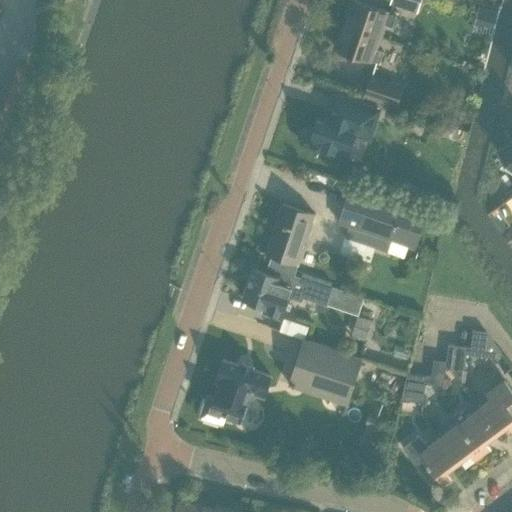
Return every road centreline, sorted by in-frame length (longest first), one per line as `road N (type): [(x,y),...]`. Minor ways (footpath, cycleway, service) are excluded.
road 1 (unclassified): [(155,445),(299,0)]
road 2 (residential): [(394,511),(155,445)]
